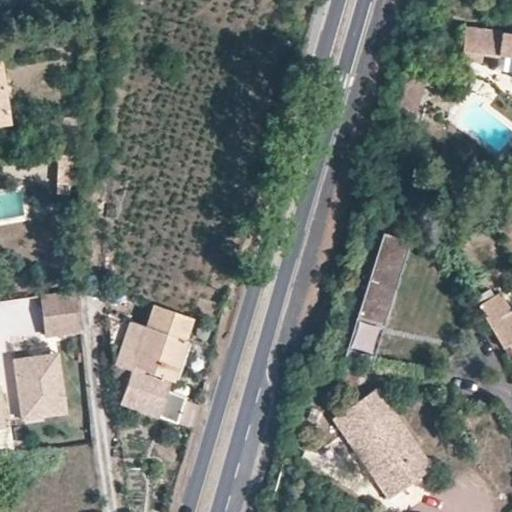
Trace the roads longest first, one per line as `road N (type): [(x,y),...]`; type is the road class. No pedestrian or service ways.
road 1 (secondary): [(339,0),(190,511)]
road 2 (secondary): [(220,511),(365,0)]
